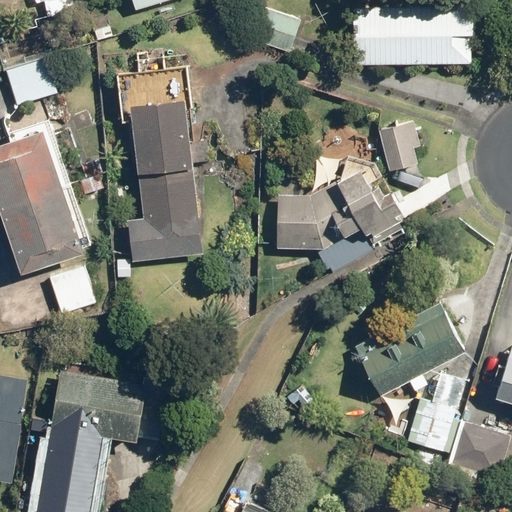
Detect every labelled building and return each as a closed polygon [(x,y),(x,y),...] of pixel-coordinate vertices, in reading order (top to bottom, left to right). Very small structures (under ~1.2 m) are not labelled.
[(474,5),(355,6),(356,63),(473,61),(472,33),(474,33),(474,5)] [(302,18),(265,6),(254,39),(291,51),(302,18)] [(46,49),(3,61),(15,108),(59,97),(46,49)] [(187,97),(132,102),(144,216),(129,218),(134,259),(204,251),(194,161),(210,159),(208,138),(191,140),(187,97)] [(415,120),(380,128),(391,169),(419,161),(415,145),(421,144),(415,120)] [(44,127),(0,141),(0,204),(22,271),(86,250),(44,127)] [(102,154),(81,160),(86,177),(80,179),(85,197),(105,191),(101,175),(108,173),(102,154)] [(311,193),(279,193),(278,246),(325,246),(362,224),(367,232),(373,228),(375,232),(403,218),(400,211),(404,209),(399,201),(407,197),(401,186),(393,190),(392,188),(385,192),(381,183),(373,187),(361,166),(311,193)] [(89,263),(49,275),(60,314),(100,303),(89,263)] [(441,300),(357,344),(383,394),(411,379),(416,388),(429,382),(424,372),(467,350),(441,300)] [(511,345),(497,395),(511,399),(511,345)] [(148,380),(60,365),(33,511),(89,511),(91,508),(96,509),(99,492),(94,491),(104,432),(138,438),(148,380)] [(0,478),(13,480),(29,377),(0,372),(0,478)] [(457,406),(421,396),(409,439),(445,450),(457,406)] [(277,404),(253,445),(273,456),(296,416),(277,404)] [(511,435),(511,433),(465,419),(449,474),(476,482),(479,471),(500,477),(511,435)] [(295,454),(282,448),(268,478),(281,484),(295,454)] [(243,511),(276,511),(249,499),(243,511)]
